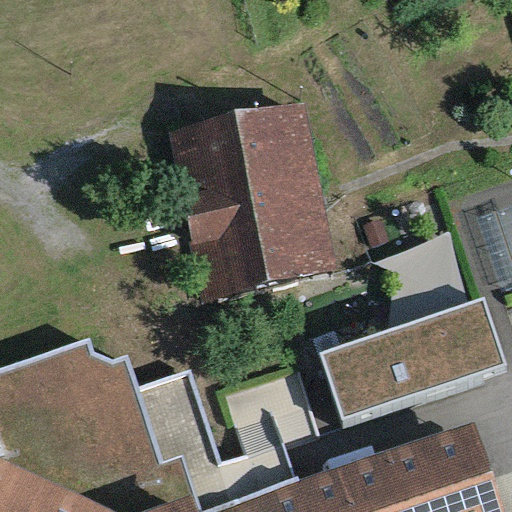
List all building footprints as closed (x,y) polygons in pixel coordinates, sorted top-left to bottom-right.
[(305,113),(169,139),(201,304),(337,277),(305,113)] [(380,222),(363,229),(371,251),(389,244),(380,222)] [(320,365),(343,431),(507,376),(484,310),(320,365)] [(104,358),(0,392),(0,465),(100,511),(268,511),(266,504),(306,491),(294,453),(226,475),(196,382),(147,398),(137,367),(110,376),(104,358)] [(0,511),(511,511),(511,504),(488,431),(306,491),(266,504),(268,511),(100,511),(0,465),(0,511)]
